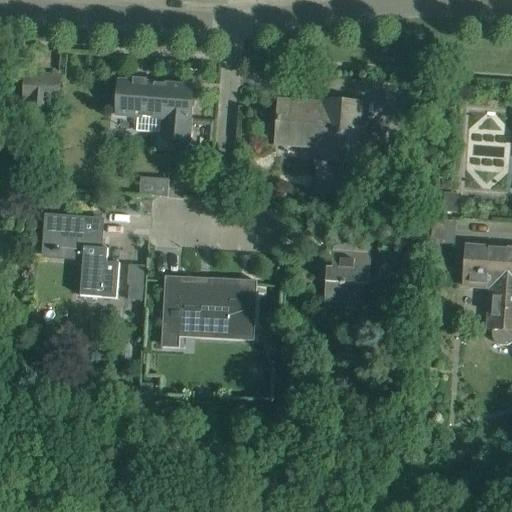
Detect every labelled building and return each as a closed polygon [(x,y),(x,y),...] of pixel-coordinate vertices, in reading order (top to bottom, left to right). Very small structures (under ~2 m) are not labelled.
[(51,102),(58,102),(59,78),(22,75),(20,100),(24,101),(23,115),(50,117),(51,102)] [(135,132),(162,134),(162,138),(175,139),(175,140),(188,141),(191,104),(166,102),(167,86),(120,83),(117,115),(136,116),(135,132)] [(359,123),(360,121),(361,104),(324,102),(324,108),(312,107),(313,104),(279,101),(276,147),(321,149),(320,161),(356,164),(357,162),(385,165),(388,125),(359,123)] [(387,191),(369,190),(368,212),(386,213),(387,191)] [(459,195),(443,194),(442,213),(457,214),(459,195)] [(102,222),(82,220),(47,218),(44,252),(83,255),(80,297),(96,298),(116,300),(119,265),(107,264),(108,250),(97,249),(98,237),(100,238),(102,222)] [(407,218),(406,239),(416,239),(416,248),(427,249),(428,219),(407,218)] [(373,242),(354,240),(334,239),(332,269),(326,268),(324,301),(345,303),(364,304),(365,285),(370,286),(373,242)] [(511,251),(467,248),(465,277),(464,288),(492,290),(489,330),(493,330),(493,335),(493,337),(493,339),(494,341),(495,343),(497,345),(499,346),(501,346),(506,347),(509,346),(510,344),(511,342),(511,251)] [(165,278),(162,338),(162,348),(178,349),(179,330),(233,333),(234,328),(246,329),(254,329),(254,324),(255,324),(257,283),(208,280),(208,286),(181,285),(181,279),(165,278)] [(430,368),(428,382),(437,384),(439,369),(430,368)] [(140,389),(139,402),(152,403),(153,386),(140,385),(140,389)]
